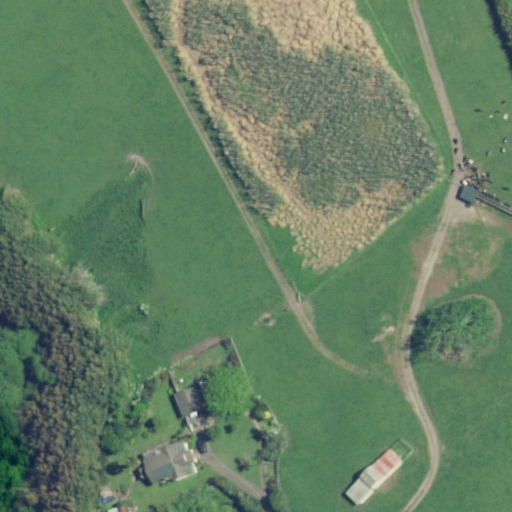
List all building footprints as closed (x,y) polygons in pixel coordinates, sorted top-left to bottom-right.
[(482,185),(468,180),(460,199),(475,204),(482,185)] [(207,408),(198,385),(175,394),(184,417),(207,408)] [(197,472),(184,440),(163,448),(165,454),(146,461),(156,485),(173,478),(174,481),(197,472)] [(405,459),(394,449),(349,494),(360,505),(405,459)] [(128,511),(126,502),(119,504),(121,511),(128,511)]
